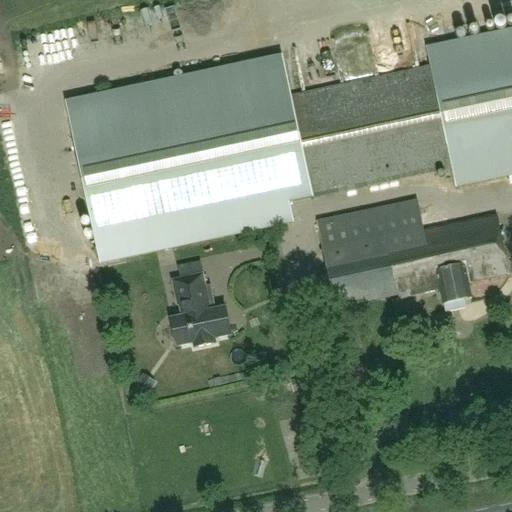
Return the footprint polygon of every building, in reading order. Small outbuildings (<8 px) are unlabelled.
[(313,197),(453,167),(456,183),(511,171),(511,31),(428,50),(431,67),(291,97),(283,59),(68,105),(101,260),(293,219),(290,202),(294,201),(313,197)] [(72,56),(35,62),(37,75),(74,68),(72,56)] [(398,296),(399,299),(440,291),(444,306),(444,305),(446,314),(466,309),(464,301),(471,300),(468,285),(509,276),(496,217),(424,232),(418,201),(318,223),(337,309),(398,296)] [(171,319),(177,347),(194,343),(195,348),(216,343),(215,339),(232,335),(226,307),(209,310),(205,291),(207,290),(203,274),(172,281),(176,297),(178,297),(182,316),(171,319)] [(304,297),(277,303),(282,328),(310,322),(304,297)]
